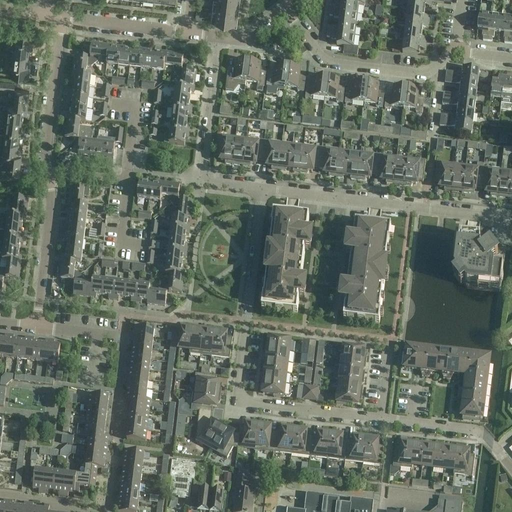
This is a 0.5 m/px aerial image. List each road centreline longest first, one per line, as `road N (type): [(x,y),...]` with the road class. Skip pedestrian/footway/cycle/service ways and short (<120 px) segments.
road 1 (residential): [(511,219),(262,189)]
road 2 (residential): [(237,406),(262,189)]
road 3 (residential): [(262,189),(201,178),(218,36)]
road 4 (residential): [(439,77),(322,61),(284,8)]
road 5 (residential): [(109,511),(122,343),(113,336)]
road 6 (residential): [(50,179),(60,21)]
road 7 (residential): [(35,328),(50,179)]
road 8 (residential): [(381,418),(481,430),(511,467)]
road 9 (residential): [(237,406),(381,418)]
road 10 (residential): [(60,21),(186,32)]
